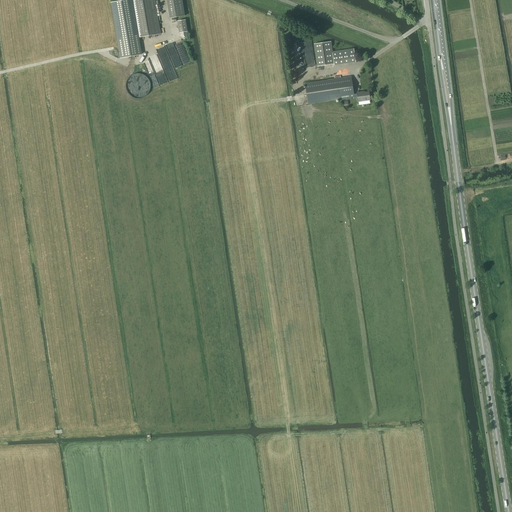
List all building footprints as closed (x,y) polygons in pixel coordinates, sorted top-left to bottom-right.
[(127,0),(112,3),(111,3),(112,7),(119,46),(119,49),(120,53),(121,58),(141,55),(138,38),(160,34),(157,17),(154,0),(127,0)] [(181,0),(166,0),(170,18),(185,16),(181,0)] [(177,21),(179,33),(187,32),(185,20),(177,21)] [(318,66),(333,64),(355,61),(354,49),(332,52),(330,42),(314,44),(318,66)] [(351,77),(305,83),(308,104),(354,97),(354,98),(357,98),(358,102),(370,100),(369,92),(362,93),(361,92),(357,93),(357,94),(354,94),(351,77)]
